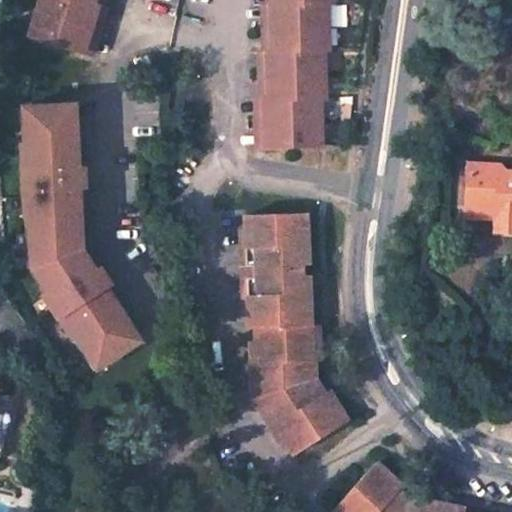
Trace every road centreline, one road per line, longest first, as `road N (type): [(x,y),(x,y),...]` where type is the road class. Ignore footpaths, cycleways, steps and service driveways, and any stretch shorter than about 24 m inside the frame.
road 1 (tertiary): [(404,0),(369,311),(383,363),(409,404),(456,442),(511,460)]
road 2 (unknown): [(243,424),(205,420),(164,442),(155,511)]
